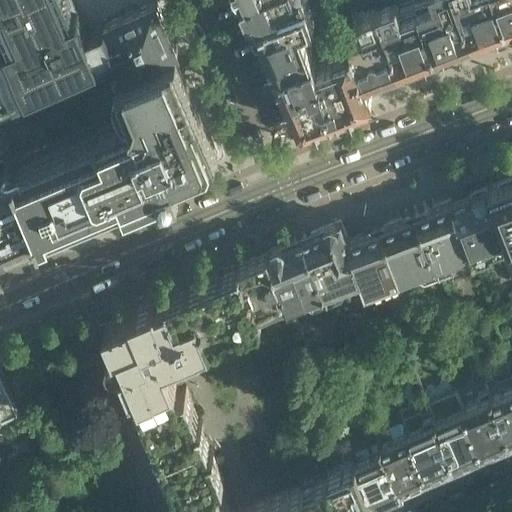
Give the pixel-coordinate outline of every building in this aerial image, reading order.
[(74,0),(0,0),(0,8),(13,38),(0,44),(0,100),(99,57),(99,56),(116,48),(113,41),(104,23),(88,30),(74,0)] [(110,20),(104,23),(113,41),(116,48),(126,73),(126,74),(174,53),(178,51),(155,0),(154,0),(120,16),(110,20)] [(254,21),(305,0),(242,0),(253,22),(254,21)] [(315,50),(303,21),(314,17),(306,0),(305,0),(254,21),(255,23),(255,24),(255,25),(255,26),(256,26),(257,27),(261,37),(260,38),(260,39),(261,40),(261,41),(262,42),(262,43),(263,44),(264,44),(264,45),(265,46),(266,47),(268,52),(267,53),(268,53),(268,55),(269,56),(270,56),(271,56),(275,65),(315,50)] [(473,41),(456,0),(423,0),(416,3),(437,55),(473,41)] [(511,0),(456,0),(473,41),(511,25),(511,0)] [(437,55),(416,3),(398,10),(395,4),(377,10),(400,69),(437,55)] [(400,69),(377,10),(359,18),(361,24),(344,31),(350,47),(365,82),(366,82),(400,69)] [(368,86),(367,85),(367,84),(366,84),(365,84),(365,82),(350,47),(318,59),(315,50),(275,65),(274,66),(273,67),(274,67),(274,68),(275,69),(275,70),(275,71),(276,71),(277,71),(282,82),(282,83),(281,84),(282,85),(283,87),(283,88),(284,90),(285,90),(290,101),(290,102),(290,103),(291,106),(292,108),(292,109),(293,109),(294,109),(295,110),(295,111),(294,111),(294,112),(295,114),(295,115),(296,116),(297,117),(298,116),(298,117),(298,118),(298,119),(298,121),(298,122),(299,123),(300,124),(301,125),(303,126),(304,126),(305,125),(306,125),(307,124),(309,123),(309,122),(310,122),(311,123),(312,123),(314,122),(315,122),(316,121),(316,120),(321,119),(322,119),(323,119),(324,118),(325,118),(326,118),(326,117),(326,116),(346,108),(346,109),(347,109),(348,109),(349,109),(350,108),(351,108),(351,107),(356,105),(357,105),(357,106),(358,106),(360,105),(361,104),(362,104),(362,103),(362,102),(364,102),(365,102),(367,102),(368,101),(369,101),(370,99),(371,98),(371,97),(371,96),(371,94),(370,92),(369,91),(367,90),(367,89),(368,89),(368,88),(368,86)] [(126,73),(118,77),(133,111),(142,132),(150,128),(174,182),(178,180),(179,180),(179,179),(179,178),(180,178),(180,177),(188,173),(189,174),(190,174),(191,174),(191,173),(192,173),(192,172),(192,171),(192,170),(192,169),(215,160),(218,153),(186,79),(175,56),(174,53),(126,74),(126,73)] [(97,134),(12,169),(39,232),(40,232),(123,198),(126,199),(128,196),(134,198),(174,182),(150,128),(142,132),(133,111),(132,114),(95,129),(97,134)] [(0,254),(8,252),(6,246),(39,232),(12,169),(0,173),(0,254)] [(511,232),(511,175),(506,178),(491,183),(490,184),(509,234),(511,232)] [(509,234),(490,184),(451,199),(470,250),(472,254),(511,239),(509,234)] [(470,250),(451,199),(417,212),(439,270),(453,264),(455,260),(453,256),(470,250)] [(439,270),(417,212),(383,225),(402,276),(418,270),(419,273),(424,275),(439,270)] [(361,274),(348,238),(348,237),(341,219),(304,235),(328,297),(343,291),(344,287),(342,282),(361,274)] [(402,276),(383,225),(374,228),(348,237),(348,238),(361,274),(367,289),(384,283),(386,287),(390,289),(401,284),(403,279),(402,276)] [(328,297),(304,235),(298,237),(291,240),(278,246),(271,248),(268,250),(291,304),(307,297),(308,301),(313,303),(328,297)] [(295,315),(291,304),(268,250),(238,262),(261,317),(277,310),(279,305),(284,303),(286,310),(282,312),(286,319),(295,315)] [(344,511),(327,470),(315,475),(310,473),(303,476),(301,481),(231,511),(217,479),(224,476),(212,447),(213,447),(214,446),(215,445),(215,444),(215,443),(214,442),(213,442),(212,442),(211,442),(210,443),(200,419),(202,419),(203,418),(203,417),(203,416),(203,415),(202,415),(201,414),(200,414),(199,415),(186,386),(179,389),(166,357),(222,333),(227,335),(234,333),(236,327),(261,317),(238,262),(131,307),(132,310),(105,321),(112,339),(111,339),(113,344),(108,348),(106,355),(109,361),(115,364),(122,364),(123,368),(125,368),(185,511),(344,511)] [(41,360),(37,352),(16,360),(20,369),(41,360)] [(19,407),(9,382),(8,382),(0,364),(0,363),(0,415),(1,415),(1,414),(19,407)] [(511,440),(511,384),(501,389),(499,384),(488,388),(511,441),(511,440)] [(511,441),(488,388),(478,393),(480,398),(463,406),(483,453),(511,441)] [(380,420),(374,406),(367,409),(373,423),(380,420)] [(483,453),(463,406),(445,413),(443,407),(432,412),(456,464),(483,453)] [(456,464),(432,412),(422,416),(424,422),(407,429),(428,476),(456,464)] [(428,476),(407,429),(390,436),(387,431),(376,435),(379,442),(380,442),(400,488),(401,488),(428,476)] [(380,442),(379,442),(369,446),(371,451),(354,459),(376,511),(378,511),(376,507),(404,495),(401,488),(400,488),(380,442)] [(376,511),(354,459),(327,470),(344,511),(376,511)]
